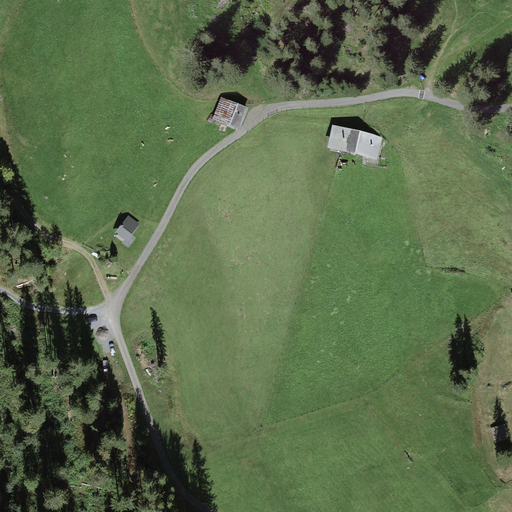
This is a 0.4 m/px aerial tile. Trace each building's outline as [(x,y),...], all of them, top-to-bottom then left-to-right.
[(211,122),(216,117),(239,127),(246,109),(222,100),(216,116),(211,114),(208,120),(211,122)] [(343,149),(351,151),(356,151),(360,134),(335,127),(331,146),(343,149)] [(373,137),(360,134),(356,151),(376,157),(381,139),(373,137)] [(130,218),(118,233),(125,238),(137,223),(130,218)] [(493,429),(496,441),(507,437),(504,426),(493,429)]
